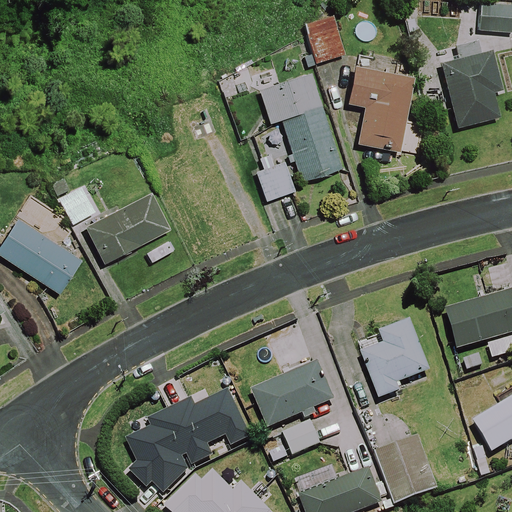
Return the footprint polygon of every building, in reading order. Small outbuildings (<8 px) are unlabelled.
[(511,9),(477,7),(476,34),(511,36),(511,9)] [(499,95),(490,55),(438,67),(453,131),(495,122),(490,97),(499,95)] [(340,172),(302,59),(251,76),(268,128),(278,124),(298,186),(340,172)] [(346,89),(337,59),(312,67),(321,97),(346,89)] [(396,156),(405,111),(410,81),(366,73),(356,71),(351,99),(364,101),(363,103),(355,148),(396,156)] [(259,174),(253,176),(263,204),(291,195),(281,166),(272,169),(268,156),(254,161),(259,174)] [(165,236),(146,199),(82,230),(100,267),(165,236)] [(78,265),(16,225),(0,249),(0,260),(57,297),(78,265)] [(511,334),(511,317),(506,295),(443,313),(454,353),(484,344),(489,362),(511,355),(511,341),(510,335),(511,334)] [(424,375),(407,325),(378,335),(382,348),(360,356),(376,403),(397,396),(394,386),(424,375)] [(328,406),(311,367),(248,393),(265,433),(328,406)] [(511,442),(511,400),(470,424),(488,456),(511,442)] [(237,454),(235,412),(216,413),(216,423),(199,425),(198,447),(174,492),(210,511),(228,511),(236,497),(219,487),(237,454)] [(318,446),(308,424),(280,436),(290,459),(318,446)] [(285,459),(274,439),(260,447),(271,467),(285,459)] [(433,491),(416,441),(374,456),(392,506),(433,491)] [(360,511),(376,506),(363,474),(297,500),(302,511),(360,511)]
